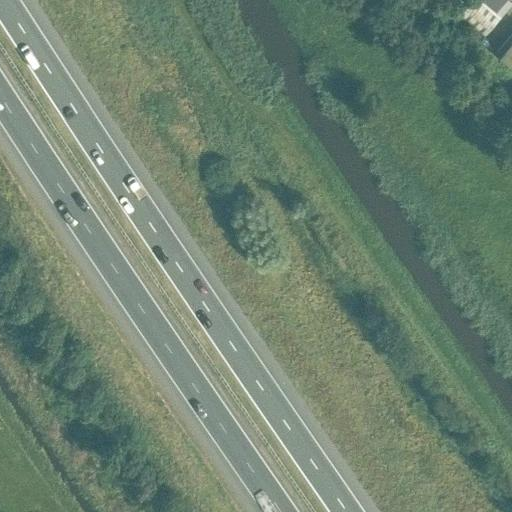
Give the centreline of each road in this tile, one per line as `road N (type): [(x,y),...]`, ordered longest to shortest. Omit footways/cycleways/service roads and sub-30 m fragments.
road 1 (motorway): [(346,511),(4,0)]
road 2 (motorway): [(0,93),(281,511)]
road 3 (track): [(511,146),(345,0)]
